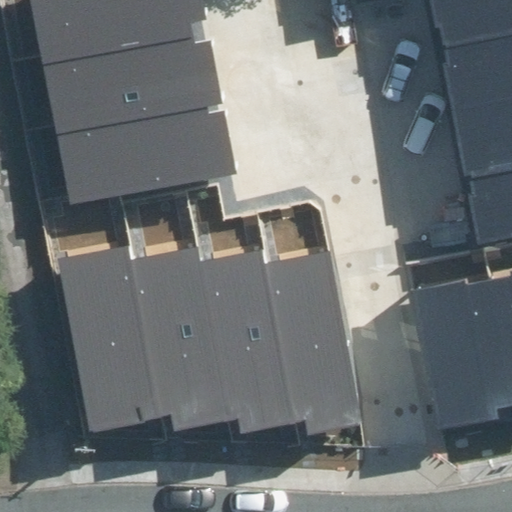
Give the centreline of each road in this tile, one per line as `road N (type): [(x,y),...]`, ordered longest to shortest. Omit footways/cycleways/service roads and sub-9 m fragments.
road 1 (unknown): [(388,511),(326,43)]
road 2 (unknown): [(19,511),(0,337)]
